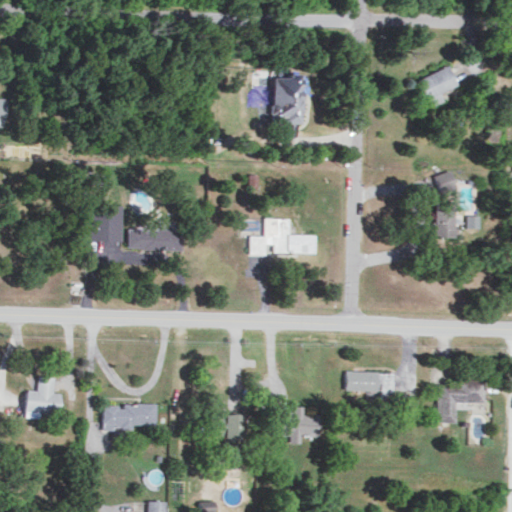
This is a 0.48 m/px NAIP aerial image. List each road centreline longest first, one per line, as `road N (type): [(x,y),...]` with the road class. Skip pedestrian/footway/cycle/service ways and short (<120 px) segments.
road 1 (tertiary): [(0,314),(511,330)]
road 2 (residential): [(0,11),(227,21),(511,20)]
road 3 (residential): [(361,0),(348,325)]
